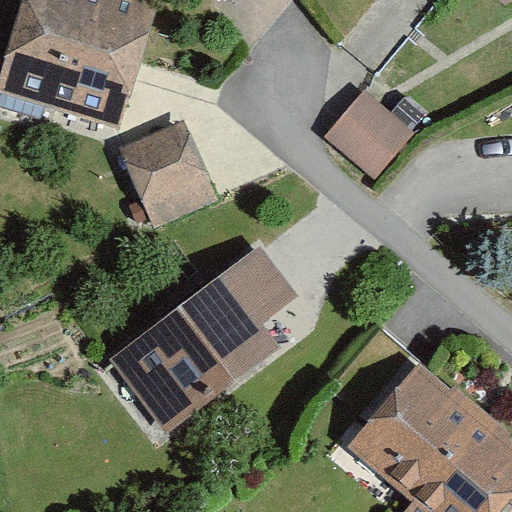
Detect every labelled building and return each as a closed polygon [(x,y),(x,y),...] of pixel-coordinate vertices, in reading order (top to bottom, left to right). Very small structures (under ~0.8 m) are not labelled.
[(143,0),(27,0),(0,90),(0,99),(104,131),(143,0)] [(363,90),(324,137),(376,180),(415,134),(363,90)] [(182,121),(117,149),(155,234),(219,206),(182,121)] [(250,253),(100,365),(154,437),(265,354),(249,332),(288,303),(250,253)] [(401,373),(339,450),(409,506),(404,511),(486,511),(511,480),(511,463),(493,448),(501,438),(439,389),(432,397),(401,373)]
